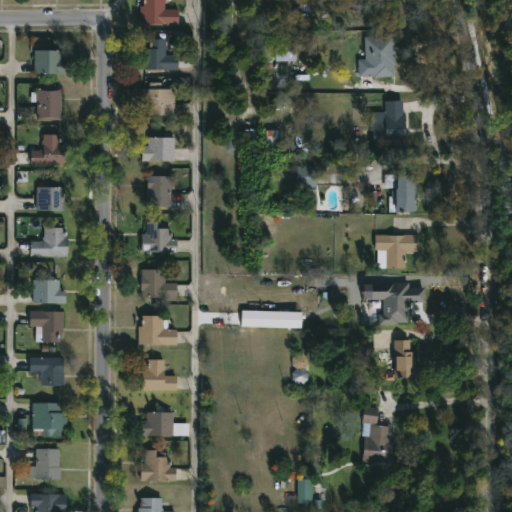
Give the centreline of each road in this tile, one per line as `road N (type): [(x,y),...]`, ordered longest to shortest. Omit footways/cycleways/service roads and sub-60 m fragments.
road 1 (residential): [(450,0),(483,175),(487,511)]
road 2 (residential): [(102,30),(103,511)]
